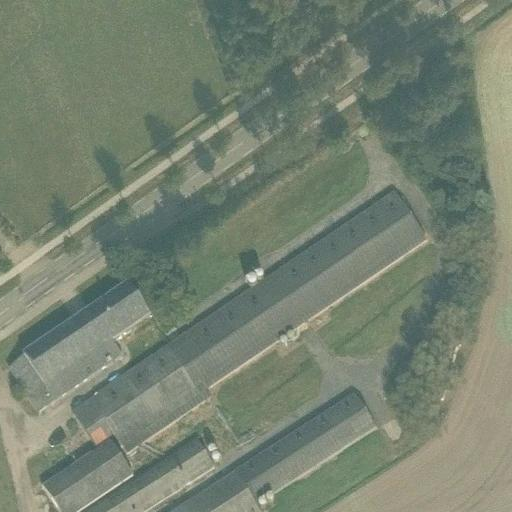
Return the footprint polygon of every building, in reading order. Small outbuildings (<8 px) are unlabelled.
[(175,348),(92,404),(74,417),(98,454),(44,491),(58,511),(84,511),(133,479),(107,442),(115,437),(128,457),(211,401),(206,393),(427,243),(396,198),(179,345),(178,343),(174,346),(175,348)] [(151,322),(129,288),(24,359),(25,361),(9,372),(40,416),(122,360),(114,347),(151,322)] [(384,334),(385,329),(384,324),(383,320),(380,315),(378,313),(375,310),(370,307),(362,304),(357,304),(352,305),(346,308),(343,311),(339,315),(336,320),(335,325),(334,329),(335,334),(336,339),(338,343),(341,347),(349,352),(355,354),(358,355),(364,354),(369,353),(376,348),(379,345),(383,340),(384,334)] [(234,475),(235,477),(181,511),(257,511),(256,510),(377,433),(354,397),(234,475)] [(197,444),(92,511),(149,511),(214,470),(197,444)]
